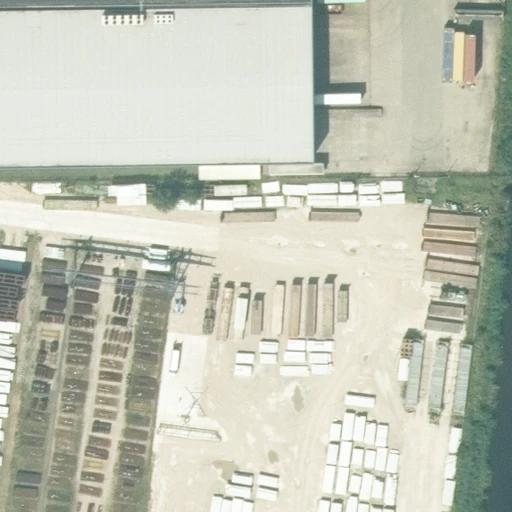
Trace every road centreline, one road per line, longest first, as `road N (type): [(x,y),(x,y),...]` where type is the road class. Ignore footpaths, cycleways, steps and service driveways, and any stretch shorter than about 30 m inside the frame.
road 1 (unknown): [(397,511),(400,326),(391,278),(365,252),(0,207)]
road 2 (unknown): [(394,0),(387,130)]
